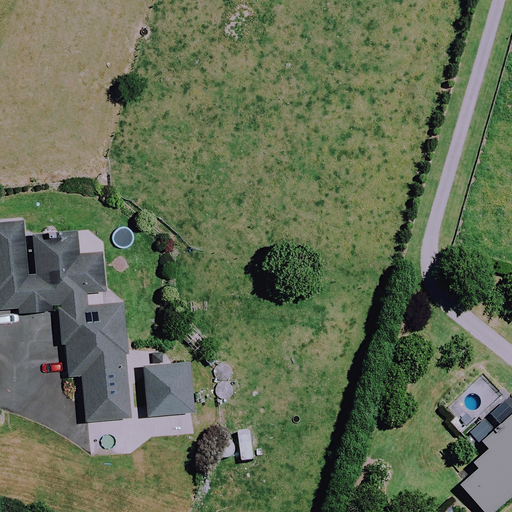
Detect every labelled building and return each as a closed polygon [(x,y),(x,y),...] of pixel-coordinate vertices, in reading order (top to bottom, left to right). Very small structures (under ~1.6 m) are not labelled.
[(26,273),(22,223),(0,224),(0,309),(12,308),(13,314),(58,311),(61,351),(65,351),(66,377),(80,376),(83,421),(128,418),(121,305),(86,307),(85,293),(103,292),(101,254),(77,255),(76,240),(32,243),(34,273),(26,273)] [(191,412),(186,364),(141,368),(145,416),(191,412)] [(234,366),(212,365),(211,400),(233,401),(234,366)] [(511,413),(480,444),(488,452),(474,465),(479,470),(459,489),(481,511),(500,511),(511,501),(511,413)] [(234,452),(235,448),(234,445),(233,441),(230,439),(227,437),(224,436),(220,436),(217,438),(214,440),(212,444),(212,447),(212,451),(214,454),(216,457),(219,459),(223,459),(226,459),(230,457),(232,455),(234,452)]
